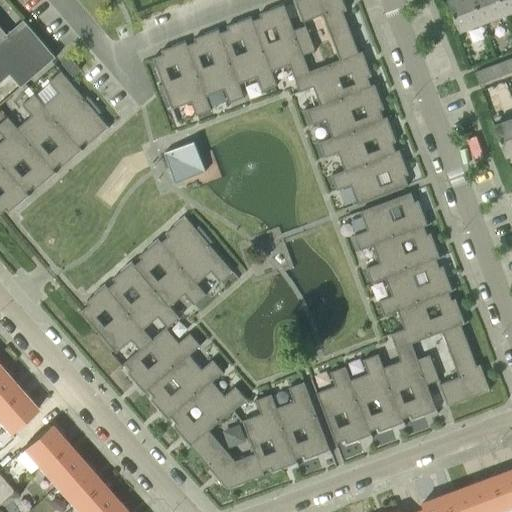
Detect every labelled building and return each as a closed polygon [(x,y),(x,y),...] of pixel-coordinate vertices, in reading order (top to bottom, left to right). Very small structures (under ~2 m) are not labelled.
[(304,22),(323,15),(340,59),(359,52),(344,12),(347,10),(343,0),(295,0),(304,22)] [(482,23),(473,0),(448,0),(460,31),(482,23)] [(473,0),(482,23),(505,14),(499,0),(473,0)] [(511,0),(499,0),(505,14),(511,11),(511,0)] [(290,65),(295,78),(310,72),(310,71),(304,55),(294,30),(284,4),(259,14),(261,17),(253,20),(272,71),(290,65)] [(277,85),(272,71),(253,20),(252,16),(227,26),(228,30),(220,33),(240,83),(257,77),(262,91),(277,85)] [(7,34),(10,37),(0,45),(0,83),(11,74),(16,80),(21,87),(56,57),(24,19),(15,28),(7,34)] [(0,45),(10,37),(7,34),(0,25),(0,45)] [(306,25),(294,30),(304,55),(316,50),(306,25)] [(428,49),(437,44),(428,28),(419,34),(428,49)] [(207,96),(224,89),(229,103),(245,97),(240,83),(220,33),(219,29),(194,38),(195,42),(188,45),(207,96)] [(169,106),(171,105),(172,109),(191,102),(197,115),(212,110),(207,96),(188,45),(186,41),(161,51),(163,54),(153,58),(163,84),(161,85),(160,84),(159,84),(168,108),(169,107),(169,106)] [(320,104),(371,85),(368,77),(372,76),(363,51),(359,52),(340,59),(310,71),(310,72),(295,78),(300,92),(313,87),(320,104)] [(70,56),(62,63),(73,76),(81,70),(70,56)] [(498,64),(503,76),(511,72),(511,66),(509,59),(498,64)] [(487,68),(491,80),(503,76),(498,64),(487,68)] [(491,80),(487,68),(475,72),(480,84),(491,80)] [(87,97),(85,99),(61,71),(49,81),(58,93),(44,105),(80,146),(86,141),(89,144),(109,126),(98,114),(100,112),(101,113),(102,112),(88,95),(86,96),(87,97)] [(375,84),(371,85),(320,104),(306,109),(312,125),(326,120),(332,137),(384,118),(381,110),(384,109),(375,84)] [(53,169),(59,164),(62,167),(82,149),(80,146),(44,105),(35,94),(22,104),(32,115),(18,127),(53,169)] [(53,169),(18,127),(8,116),(0,123),(0,132),(5,138),(0,142),(0,160),(27,192),(33,186),(35,189),(56,172),(53,169)] [(384,118),(332,137),(319,142),(325,158),(338,152),(345,170),(396,151),(393,143),(397,141),(387,116),(384,118)] [(511,154),(511,118),(494,125),(506,156),(511,154)] [(176,183),(206,171),(195,141),(164,153),(176,183)] [(358,204),(409,185),(405,175),(409,174),(400,149),(396,151),(345,170),(331,175),(337,190),(351,185),(358,204)] [(0,214),(6,209),(9,212),(29,195),(27,192),(0,160),(0,214)] [(360,211),(367,230),(354,235),(360,251),(373,246),(424,226),(428,225),(419,200),(415,201),(411,192),(360,211)] [(198,226),(198,227),(196,229),(186,216),(165,233),(168,236),(162,242),(197,283),(211,271),(221,282),(233,272),(209,244),(211,242),(212,243),(213,242),(199,225),(198,226)] [(372,283),(437,259),(440,258),(431,232),(427,234),(424,226),(373,246),(380,263),(366,268),(372,283)] [(197,283),(162,242),(159,239),(139,256),(141,259),(135,264),(171,306),(185,294),(194,305),(207,294),(197,283)] [(398,311),(449,292),(453,290),(443,265),(440,267),(437,259),(386,278),(392,296),(378,301),(384,316),(398,311)] [(171,306),(135,264),(133,262),(112,279),(115,282),(109,287),(144,329),(158,317),(167,328),(180,317),(171,306)] [(116,353),(132,340),(140,349),(141,351),(154,340),(144,329),(109,287),(106,284),(86,302),(88,305),(81,311),(93,326),(99,332),(97,334),(96,333),(95,334),(111,352),(114,350),(116,353)] [(398,311),(404,328),(391,333),(396,347),(411,341),(412,343),(442,332),(461,324),(465,323),(456,298),(452,299),(449,292),(398,311)] [(477,365),(461,324),(442,332),(459,376),(440,384),(448,406),(490,390),(480,364),(477,365)] [(140,349),(124,362),(131,370),(128,373),(145,393),(149,390),(190,355),(201,345),(190,333),(179,342),(167,328),(154,340),(141,351),(140,349)] [(403,418),(411,415),(412,419),(437,410),(427,384),(418,359),(412,343),(411,341),(396,347),(401,361),(384,367),(403,418)] [(351,379),(370,431),(378,428),(379,431),(404,422),(403,418),(384,367),(379,354),(363,359),(368,373),(351,379)] [(430,354),(418,359),(427,384),(439,379),(430,354)] [(202,369),(190,355),(149,390),(154,397),(151,399),(168,419),(171,417),(213,381),(224,372),(213,359),(202,369)] [(339,447),(337,443),(345,440),(346,444),(371,434),(370,431),(351,379),(346,366),(330,372),(335,385),(316,392),(337,447),(339,447)] [(4,371),(0,374),(0,408),(21,390),(4,371)] [(225,395),(213,381),(171,417),(177,423),(173,426),(191,446),(209,430),(246,398),(236,386),(225,395)] [(305,459),(330,450),(304,382),(289,387),(294,401),(277,407),(296,458),(304,456),(305,459)] [(21,390),(0,408),(0,420),(11,433),(37,409),(21,390)] [(261,471),(263,471),(271,468),(272,472),(297,462),(296,458),(277,407),(272,394),(256,400),(261,413),(242,420),(255,453),(261,471)] [(40,468),(67,444),(50,425),(24,448),(40,468)] [(265,475),(263,471),(261,471),(255,453),(235,460),(209,430),(191,446),(227,489),(265,475)] [(67,444),(40,468),(57,487),(84,463),(67,444)] [(84,463),(57,487),(74,506),(101,483),(84,463)] [(511,469),(494,476),(506,510),(511,507),(511,469)] [(0,475),(0,503),(14,492),(0,475)] [(470,485),(480,511),(500,511),(506,510),(494,476),(470,485)] [(101,483),(74,506),(79,511),(106,511),(118,502),(101,483)] [(446,494),(452,511),(480,511),(470,485),(446,494)] [(417,511),(452,511),(446,494),(422,503),(424,509),(417,511)] [(126,511),(118,502),(106,511),(126,511)]
